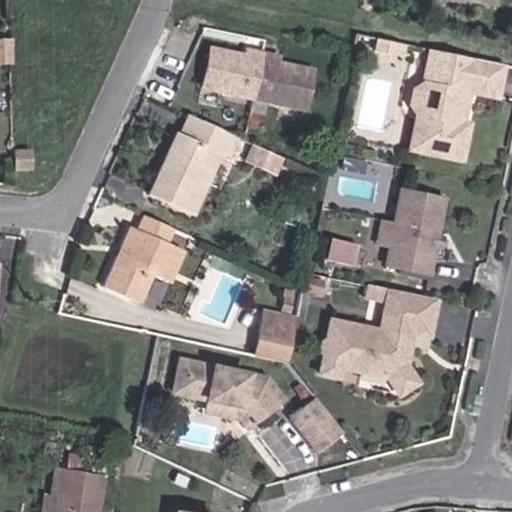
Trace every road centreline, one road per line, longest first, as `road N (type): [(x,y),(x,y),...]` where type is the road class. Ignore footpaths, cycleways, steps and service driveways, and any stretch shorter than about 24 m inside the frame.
road 1 (residential): [(0,199),(55,207),(148,0)]
road 2 (residential): [(469,477),(511,271)]
road 3 (residential): [(295,511),(337,476),(469,477)]
